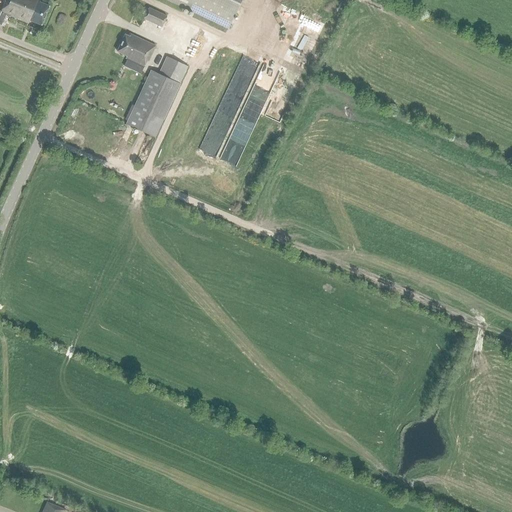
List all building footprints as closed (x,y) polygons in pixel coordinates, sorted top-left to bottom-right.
[(3,0),(3,2),(4,3),(1,12),(10,15),(28,23),(29,20),(41,25),(49,6),(39,2),(39,0),(3,0)] [(239,0),(166,0),(227,28),(239,0)] [(143,18),(161,27),(166,16),(148,8),(143,18)] [(116,51),(126,56),(125,58),(144,67),(146,61),(148,61),(155,46),(130,34),(129,37),(124,34),(116,51)] [(158,74),(150,70),(125,125),(155,137),(187,66),(166,56),(158,74)] [(237,110),(243,97),(228,89),(221,103),(237,110)] [(46,503),(42,511),(64,511),(65,510),(46,503)]
